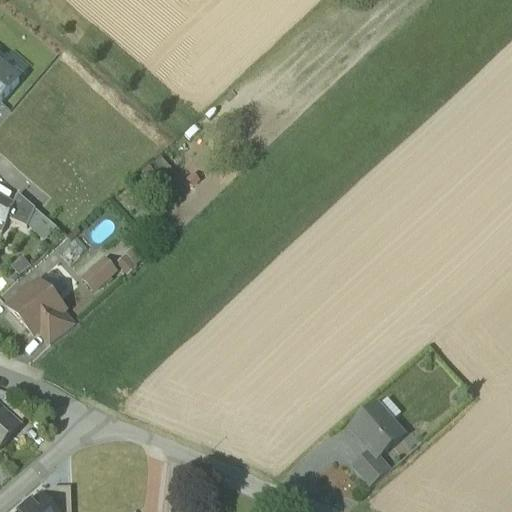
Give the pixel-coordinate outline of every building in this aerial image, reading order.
[(0,122),(20,98),(1,82),(6,77),(0,72),(0,122)] [(16,222),(9,238),(28,246),(36,226),(20,211),(16,222)] [(16,222),(0,214),(0,242),(7,245),(9,238),(16,222)] [(134,289),(144,273),(131,265),(121,281),(134,289)] [(105,277),(84,296),(95,308),(116,289),(105,277)] [(65,327),(41,300),(34,306),(29,306),(23,311),(23,317),(10,329),(35,355),(39,351),(62,329),(65,327)] [(62,329),(39,351),(52,365),(75,343),(62,329)] [(26,436),(7,418),(0,425),(0,428),(18,445),(26,436)] [(403,448),(377,420),(351,443),(372,466),(377,472),(378,471),(403,448)] [(0,468),(20,446),(18,445),(0,428),(0,468)] [(372,466),(354,483),(371,501),(389,483),(378,471),(377,472),(372,466)]
